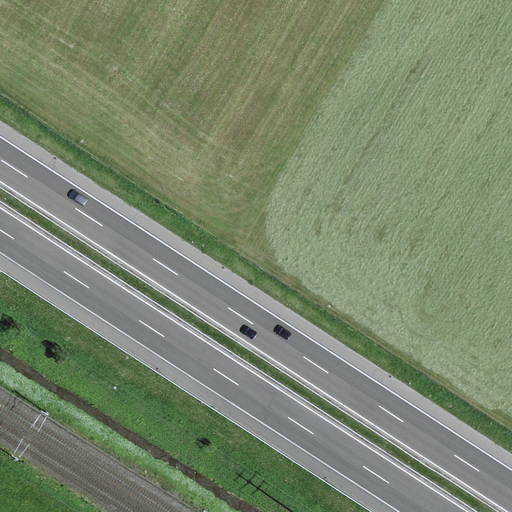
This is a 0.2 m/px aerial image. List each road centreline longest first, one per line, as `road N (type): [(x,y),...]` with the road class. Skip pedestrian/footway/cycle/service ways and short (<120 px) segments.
road 1 (motorway): [(511,492),(0,158)]
road 2 (motorway): [(0,230),(432,511)]
